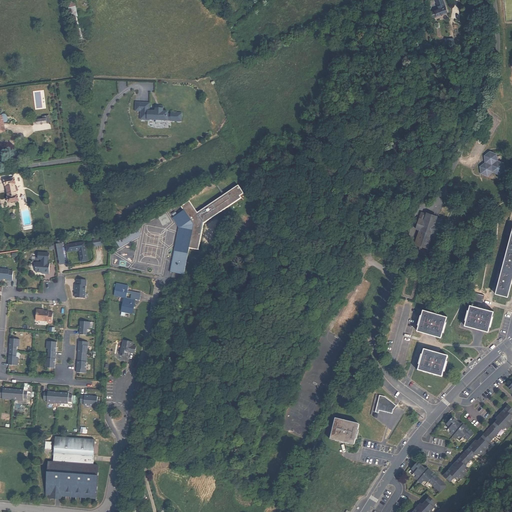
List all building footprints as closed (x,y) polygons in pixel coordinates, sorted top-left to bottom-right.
[(448,12),(446,7),(444,7),(443,6),(438,7),(439,9),(430,13),(432,19),(448,12)] [(172,119),(183,120),(183,112),(178,112),(178,111),(175,111),(175,112),(173,112),(173,113),(169,113),(169,111),(164,110),(164,105),(161,105),(161,106),(157,106),(157,110),(151,110),(151,102),(137,101),(137,110),(142,110),(142,118),(157,119),(157,122),(163,122),(163,119),(169,119),(172,119)] [(489,175),(491,174),(494,171),(498,173),(500,174),(506,169),(504,163),(502,162),(498,160),(497,155),(497,154),(491,150),(486,155),(487,157),(486,158),(486,162),(481,166),(483,173),(489,175)] [(14,202),(18,201),(16,191),(18,190),(17,185),(15,186),(14,178),(5,180),(8,201),(14,200),(14,202)] [(170,271),(184,275),(189,248),(198,250),(200,252),(201,251),(198,249),(203,223),(240,198),(243,200),(243,199),(241,197),(240,195),(244,193),(238,185),(197,213),(189,201),(182,206),(184,209),(173,217),(179,226),(171,270),(170,270),(170,271)] [(426,214),(421,212),(416,228),(420,230),(415,243),(427,247),(432,234),(436,235),(441,219),(436,217),(426,213),(426,214)] [(138,227),(116,240),(120,247),(142,234),(138,227)] [(85,242),(66,245),(67,252),(79,250),(81,262),(88,261),(85,242)] [(64,264),(62,244),(56,245),(58,257),(58,259),(59,264),(64,264)] [(511,248),(508,247),(501,270),(511,272),(511,248)] [(36,263),(35,272),(41,272),(44,273),(44,274),(48,274),(49,264),(47,263),(47,260),(48,260),(49,254),(38,253),(38,259),(41,259),(41,263),(36,263)] [(12,280),(13,271),(9,271),(9,270),(0,269),(0,279),(1,280),(1,279),(8,279),(8,280),(12,280)] [(511,279),(511,272),(501,270),(496,292),(505,295),(506,292),(508,293),(511,279)] [(74,285),(74,288),(75,288),(75,291),(75,298),(84,299),(85,286),(86,286),(86,281),(77,280),(77,286),(74,285)] [(127,292),(128,290),(129,285),(116,283),(114,295),(124,297),(121,311),(133,313),(135,301),(139,301),(141,293),(132,291),(132,293),(127,292)] [(473,299),(472,304),(473,304),(474,299),(483,301),(485,293),(474,291),(472,299),(473,299)] [(473,304),(472,304),(470,303),(465,323),(488,330),(494,310),(473,304)] [(36,309),(35,320),(47,321),(47,322),(51,322),(52,313),(48,312),(44,311),(41,311),(41,310),(36,309)] [(423,309),(418,329),(432,333),(441,336),(447,316),(423,309)] [(79,335),(87,336),(87,330),(89,330),(90,323),(80,322),(80,327),(79,335)] [(7,365),(17,365),(17,358),(15,358),(16,347),(18,347),(19,339),(9,338),(9,343),(9,344),(7,359),(7,360),(7,365)] [(127,356),(128,351),(129,349),(131,349),(131,351),(135,352),(136,345),(133,345),(133,341),(124,339),(121,354),(127,356)] [(56,342),(46,341),(45,349),(48,349),(47,360),(44,360),(44,368),(53,369),(54,364),(54,363),(55,348),(55,347),(56,342)] [(76,373),(85,374),(88,343),(79,342),(78,346),(78,347),(76,369),(76,373)] [(424,349),(418,369),(442,376),(448,356),(424,349)] [(0,389),(0,396),(2,397),(2,399),(23,401),(23,399),(27,399),(27,392),(24,391),(24,390),(3,389),(3,390),(0,389)] [(44,393),(43,400),(47,401),(47,403),(68,405),(68,402),(72,403),(72,395),(68,395),(69,394),(48,392),(48,393),(44,393)] [(379,410),(393,412),(394,409),(397,405),(395,404),(385,396),(380,395),(375,412),(378,413),(379,410)] [(92,397),(80,396),(80,404),(83,404),(85,404),(85,406),(96,407),(97,398),(92,397)] [(502,418),(511,425),(511,424),(511,415),(511,414),(511,407),(509,405),(502,412),(505,414),(502,418)] [(498,420),(499,421),(502,418),(505,414),(502,412),(496,418),(498,420)] [(335,417),(330,438),(354,444),(359,423),(335,417)] [(468,440),(474,433),(467,427),(464,430),(458,424),(459,423),(453,417),(447,423),(450,426),(447,430),(460,441),(464,436),(468,440)] [(488,430),(495,436),(502,429),(505,432),(511,425),(502,418),(499,421),(498,420),(488,430)] [(477,445),(486,452),(492,446),(489,443),(495,436),(488,430),(479,440),(481,441),(479,443),(477,445)] [(46,484),(45,492),(49,492),(49,495),(49,496),(48,497),(49,497),(49,496),(56,496),(56,493),(57,493),(63,493),(96,496),(97,490),(98,473),(99,465),(93,464),(93,462),(94,459),(94,456),(94,454),(95,441),(95,439),(55,436),(55,438),(54,451),(54,452),(54,454),(53,461),(48,461),(47,469),(46,484)] [(464,453),(471,459),(476,454),(481,458),(486,452),(477,445),(475,447),(472,445),(464,453)] [(456,468),(464,476),(470,470),(465,465),(471,459),(464,453),(456,462),(459,464),(456,468)] [(412,475),(425,486),(429,481),(440,492),(447,485),(432,472),(430,475),(423,469),(424,467),(425,467),(418,461),(412,468),(415,471),(412,475)] [(456,462),(450,468),(453,471),(456,468),(459,464),(456,462)] [(464,476),(456,468),(453,471),(450,468),(443,475),(450,482),(454,478),(459,482),(464,476)] [(422,507),(427,511),(433,511),(436,509),(433,506),(436,503),(429,497),(423,503),(424,503),(425,504),(422,507)]
